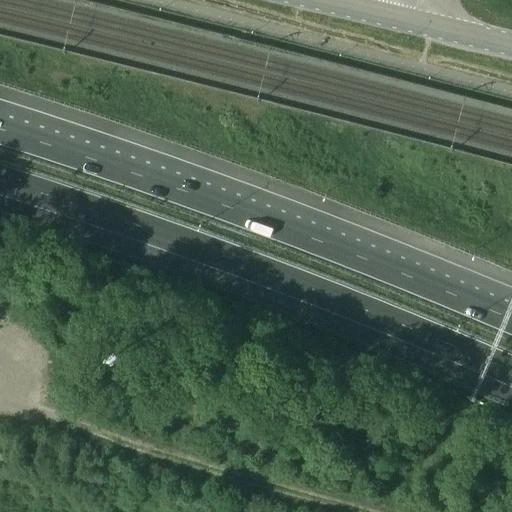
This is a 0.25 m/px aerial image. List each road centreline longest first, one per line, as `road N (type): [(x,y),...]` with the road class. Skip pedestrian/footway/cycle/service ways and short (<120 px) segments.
road 1 (motorway): [(511,320),(0,130)]
road 2 (motorway): [(0,181),(511,370)]
road 3 (track): [(362,511),(64,420)]
road 4 (tertiary): [(511,42),(332,0)]
